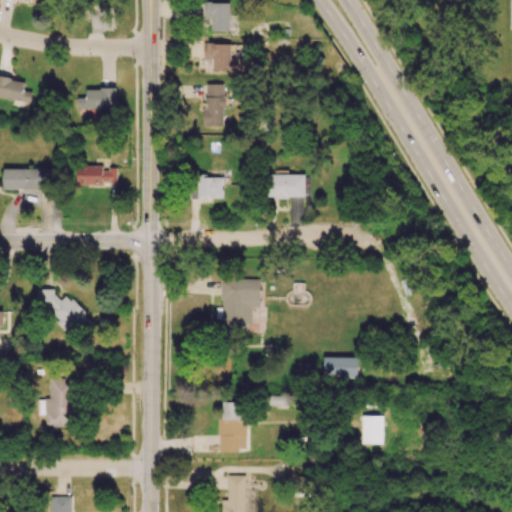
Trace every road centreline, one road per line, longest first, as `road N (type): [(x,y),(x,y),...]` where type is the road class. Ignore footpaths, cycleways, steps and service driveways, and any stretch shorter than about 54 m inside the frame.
road 1 (primary): [(319,0),(511,309)]
road 2 (primary): [(511,270),(347,0)]
road 3 (secondary): [(148,511),(150,244)]
road 4 (secondary): [(150,244),(151,0)]
road 5 (residential): [(337,239),(150,244)]
road 6 (residential): [(151,48),(62,46),(0,34)]
road 7 (tertiary): [(150,244),(0,240)]
road 8 (residential): [(149,471),(0,467)]
